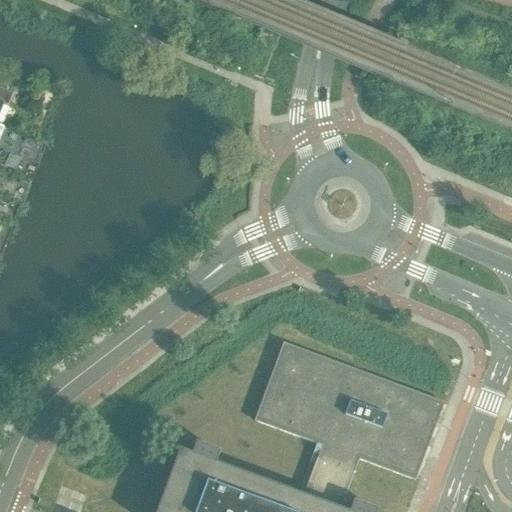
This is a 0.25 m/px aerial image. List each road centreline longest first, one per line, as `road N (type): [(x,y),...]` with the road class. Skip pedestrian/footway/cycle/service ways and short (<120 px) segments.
road 1 (residential): [(0,491),(43,405),(213,271)]
road 2 (tertiary): [(355,242),(511,321)]
road 3 (tertiary): [(511,269),(380,212)]
road 4 (tertiary): [(316,54),(295,107),(310,176)]
